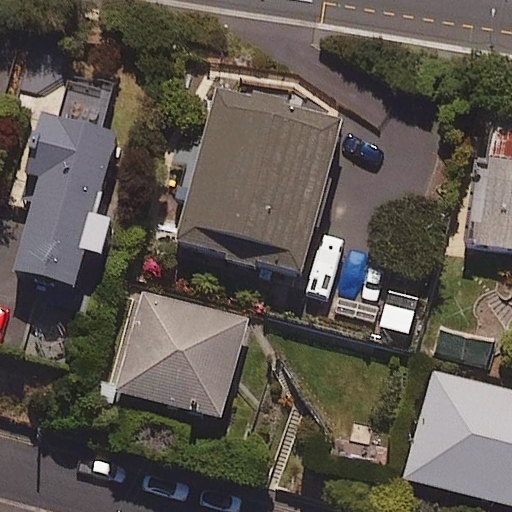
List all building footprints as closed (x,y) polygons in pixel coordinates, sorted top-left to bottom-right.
[(106,92),(62,80),(53,115),(35,110),(12,201),(28,205),(12,267),(73,283),(82,245),(99,249),(108,213),(91,209),(112,128),(97,124),(106,92)] [(342,119),(218,81),(170,239),(293,276),(342,119)] [(511,116),(485,113),(466,245),(511,251),(511,116)] [(245,319),(139,286),(109,382),(215,415),(245,319)] [(511,390),(431,371),(405,478),(511,503),(511,390)]
